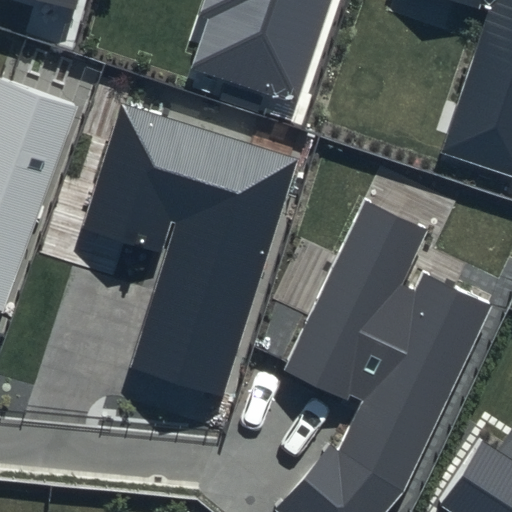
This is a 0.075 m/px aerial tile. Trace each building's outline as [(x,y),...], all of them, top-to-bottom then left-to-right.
[(203,0),(198,16),(209,20),(192,67),(295,103),(330,0),(203,0)] [(511,0),(448,0),(488,13),(440,155),(511,179),(511,0)] [(81,106),(0,76),(0,308),(6,310),(81,106)] [(297,160),(122,105),(83,228),(161,252),(170,221),(177,223),(131,369),(222,397),(297,160)] [(362,195),(279,372),(351,405),(354,399),(361,402),(339,449),(332,446),(277,509),(279,511),(386,511),(403,493),(492,303),(425,271),(415,292),(402,286),(430,227),(362,195)] [(511,511),(511,460),(478,439),(436,505),(447,511),(511,511)]
